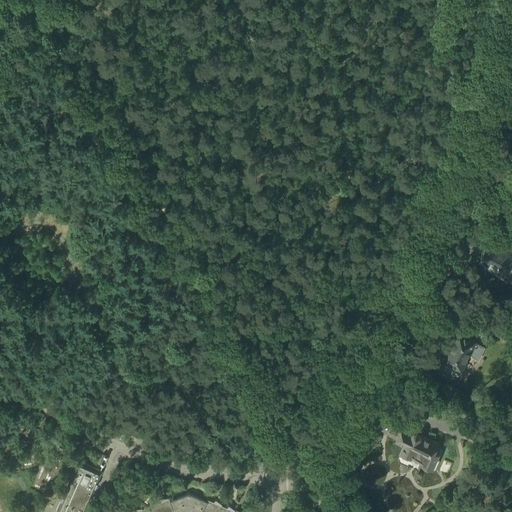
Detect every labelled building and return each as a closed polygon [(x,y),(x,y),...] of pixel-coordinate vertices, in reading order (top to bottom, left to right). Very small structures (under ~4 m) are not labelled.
[(482,251),(481,257),(488,260),(487,262),(486,262),(490,264),(488,266),(497,270),(498,267),(506,271),(511,258),(511,245),(503,241),(500,249),(497,247),(496,250),(486,246),(482,251)] [(445,362),(442,368),(450,372),(453,366),(462,371),(466,362),(466,361),(469,355),(475,343),(475,342),(470,340),(472,337),(465,334),(464,336),(459,334),(445,362)] [(479,429),(468,424),(463,436),(474,441),(479,429)] [(411,432),(400,428),(396,439),(404,442),(402,446),(400,445),(397,455),(408,459),(410,453),(421,457),(419,464),(430,468),(436,453),(432,452),(436,442),(419,435),(418,435),(417,432),(414,431),(411,432)] [(238,511),(236,511),(235,510),(236,509),(228,505),(226,507),(221,505),(221,504),(215,499),(213,502),(207,499),(206,501),(207,501),(188,493),(187,493),(170,500),(169,501),(169,500),(168,497),(160,498),(161,501),(155,504),(155,502),(147,503),(147,507),(142,509),(141,508),(134,509),(134,511),(133,511),(83,511),(89,500),(101,471),(95,469),(78,461),(56,510),(58,511),(57,511),(238,511)] [(115,494),(119,485),(111,481),(107,490),(115,494)]
